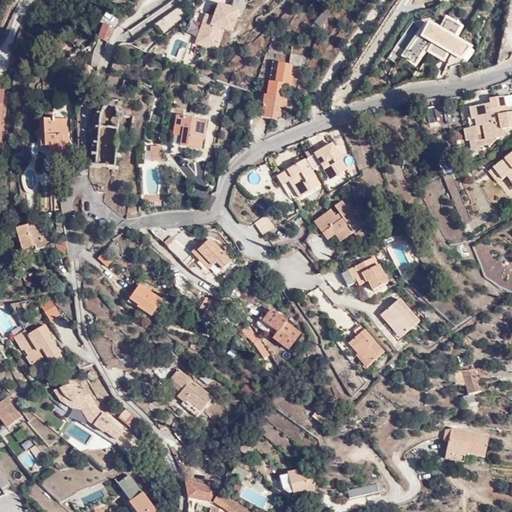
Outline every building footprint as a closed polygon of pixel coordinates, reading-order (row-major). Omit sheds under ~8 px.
[(239,10),(218,4),(213,17),(205,14),(195,44),(217,51),(224,30),(231,33),(239,10)] [(473,43),(490,14),(479,8),(463,37),(473,43)] [(322,11),(313,23),(319,27),(328,16),(322,11)] [(91,52),(100,56),(113,25),(101,21),(91,52)] [(426,22),(404,52),(396,47),(389,58),(398,63),(402,56),(415,65),(425,51),(444,61),(449,52),(460,59),(471,47),(426,22)] [(70,40),(65,37),(60,43),(66,46),(70,40)] [(189,53),(197,56),(199,46),(191,44),(189,53)] [(300,65),(302,56),(290,54),(289,64),(300,65)] [(281,64),(281,60),(274,59),(271,80),(275,80),(278,64),(281,64)] [(260,118),(278,121),(278,118),(284,119),(288,99),(281,98),(284,83),(289,84),(292,67),(281,64),(278,64),(275,80),(275,84),(269,83),(266,96),(264,95),(260,118)] [(12,90),(0,87),(0,145),(1,141),(10,142),(11,129),(7,128),(12,90)] [(499,94),(486,98),(488,104),(465,109),(466,120),(470,119),(471,126),(458,128),(462,152),(477,151),(500,137),(500,132),(511,129),(511,127),(509,114),(504,115),(499,94)] [(101,113),(99,130),(95,167),(115,169),(117,131),(116,113),(108,106),(101,113)] [(428,110),(430,126),(436,125),(434,109),(428,110)] [(207,123),(176,117),(173,136),(181,137),(180,145),(201,149),(203,140),(204,140),(207,123)] [(67,118),(43,118),(44,145),(47,145),(47,153),(55,153),(55,156),(66,157),(67,145),(62,144),(62,131),(66,131),(67,118)] [(161,148),(150,147),(150,152),(153,153),(152,162),(161,162),(161,148)] [(292,184),(300,194),(318,181),(297,151),(288,159),(292,164),(274,177),(279,185),(284,191),(292,184)] [(511,151),(490,167),(499,180),(505,176),(511,185),(511,151)] [(499,180),(490,167),(484,171),(494,184),(499,180)] [(279,185),(274,177),(268,183),(273,191),(279,185)] [(292,201),(300,194),(292,184),(284,191),(292,201)] [(331,210),(316,219),(323,229),(328,226),(333,234),(337,232),(341,240),(361,227),(345,202),(336,207),(340,211),(334,215),(331,210)] [(259,222),(264,233),(277,225),(268,210),(256,217),(259,222)] [(323,229),(316,219),(311,222),(318,232),(323,229)] [(35,221),(15,228),(22,249),(34,247),(34,250),(49,246),(47,234),(40,236),(35,221)] [(323,229),(318,232),(319,233),(323,241),(333,234),(328,226),(323,229)] [(181,229),(166,243),(182,260),(190,252),(187,248),(193,242),(181,229)] [(226,255),(208,234),(203,238),(201,237),(188,248),(197,259),(204,267),(208,262),(212,259),(216,263),(226,255)] [(58,256),(69,255),(65,237),(54,238),(58,256)] [(111,259),(101,253),(97,259),(107,265),(111,259)] [(371,253),(346,269),(352,280),(356,286),(365,280),(370,288),(387,278),(371,253)] [(352,280),(346,269),(339,273),(346,283),(352,280)] [(161,297),(137,283),(129,297),(137,302),(136,305),(152,313),(161,297)] [(398,295),(388,304),(392,309),(383,316),(398,333),(418,318),(398,295)] [(50,299),(39,306),(49,321),(59,315),(50,299)] [(226,307),(216,301),(215,303),(209,300),(206,305),(201,301),(197,309),(203,311),(200,316),(215,325),(226,307)] [(392,309),(388,304),(379,311),(383,316),(392,309)] [(270,308),(256,324),(285,347),(298,331),(283,321),(284,319),(270,308)] [(357,348),(367,359),(383,345),(359,318),(351,324),(355,329),(346,336),(357,348)] [(22,327),(9,336),(19,350),(22,348),(27,355),(24,357),(29,365),(43,356),(48,363),(58,357),(45,336),(49,334),(41,322),(26,332),(22,327)] [(252,341),(257,335),(246,325),(241,331),(252,341)] [(192,342),(189,348),(195,351),(198,346),(192,342)] [(362,363),(367,359),(357,348),(352,351),(362,363)] [(474,366),(447,368),(450,382),(461,380),(462,390),(481,388),(480,382),(483,381),(482,372),(475,372),(474,366)] [(171,377),(182,384),(184,386),(181,391),(187,395),(182,402),(197,412),(212,393),(197,381),(194,385),(188,381),(190,378),(177,368),(171,377)] [(210,379),(203,373),(198,380),(205,385),(210,379)] [(78,380),(77,377),(57,383),(63,393),(74,402),(83,404),(84,404),(88,415),(93,421),(104,428),(105,428),(116,437),(123,429),(112,419),(113,418),(103,409),(102,410),(89,383),(84,384),(81,383),(78,380)] [(177,389),(182,384),(171,377),(167,382),(177,389)] [(462,396),(463,406),(475,405),(474,395),(462,396)] [(7,399),(0,404),(0,414),(11,427),(22,418),(7,399)] [(131,424),(141,416),(130,404),(120,413),(131,424)] [(31,423),(24,430),(32,438),(39,433),(31,423)] [(173,429),(179,438),(189,435),(185,426),(173,429)] [(450,443),(448,457),(459,460),(461,450),(482,454),(485,434),(448,426),(445,442),(450,443)] [(442,456),(448,457),(450,443),(445,442),(442,456)] [(255,447),(249,452),(259,465),(266,460),(255,447)] [(245,472),(234,465),(229,473),(235,476),(233,479),(239,483),(245,472)] [(301,467),(286,472),(293,494),(313,489),(310,479),(306,481),(301,467)] [(0,470),(0,484),(4,489),(11,485),(0,470)] [(116,484),(127,500),(140,492),(129,475),(116,484)] [(255,511),(218,486),(197,483),(183,478),(188,499),(215,502),(228,511),(255,511)] [(368,482),(339,491),(342,501),(372,492),(368,482)] [(76,506),(107,496),(102,483),(71,494),(76,506)] [(133,511),(155,511),(141,492),(127,503),(133,511)]
